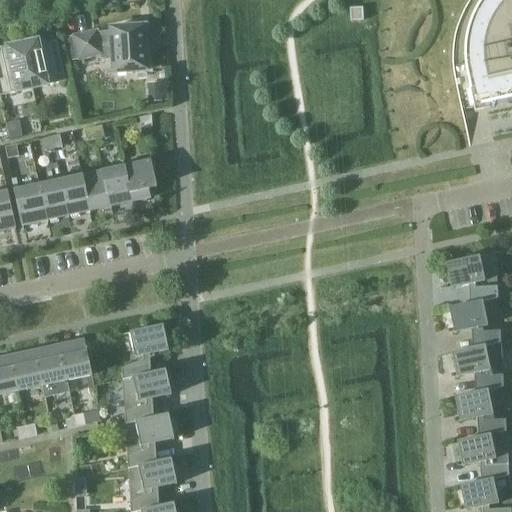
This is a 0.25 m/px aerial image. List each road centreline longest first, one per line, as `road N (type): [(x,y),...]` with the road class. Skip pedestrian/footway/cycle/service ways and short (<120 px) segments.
road 1 (residential): [(437,511),(417,206),(511,185)]
road 2 (residential): [(204,511),(186,254)]
road 3 (residential): [(186,254),(172,0)]
road 4 (residential): [(186,254),(0,296)]
